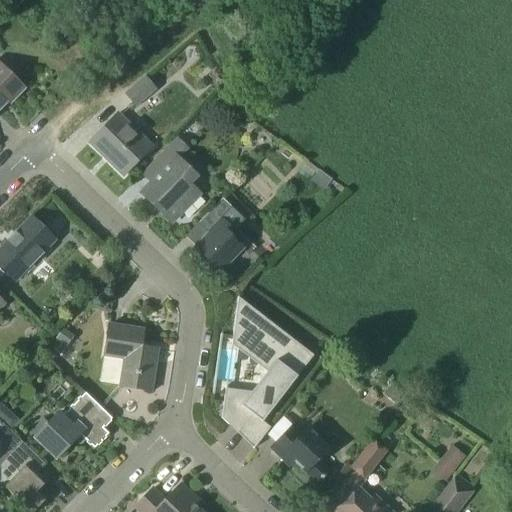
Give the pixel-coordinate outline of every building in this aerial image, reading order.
[(0,109),(8,102),(10,104),(25,89),(0,65),(0,109)] [(135,108),(155,91),(143,78),(124,94),(135,108)] [(117,115),(90,143),(124,176),(151,148),(117,115)] [(161,206),(175,220),(181,213),(188,219),(196,211),(190,205),(199,195),(188,185),(196,177),(176,159),(186,149),(176,140),(143,175),(151,184),(142,194),(153,205),(155,203),(159,207),(161,206)] [(229,236),(232,232),(244,220),(222,199),(200,222),(212,233),(197,248),(220,270),(242,248),(229,236)] [(0,265),(16,281),(55,240),(32,218),(0,250),(0,265)] [(294,342),(237,297),(232,337),(257,340),(273,352),(248,387),(225,383),(221,410),(237,426),(247,413),(259,423),(305,365),(287,350),(294,342)] [(120,384),(120,386),(151,391),(158,350),(140,348),(143,330),(109,325),(105,357),(103,357),(100,382),(120,384)] [(56,339),(67,347),(75,336),(64,328),(56,339)] [(35,439),(56,460),(75,440),(80,445),(85,440),(94,449),(109,434),(103,429),(112,419),(87,394),(62,418),(59,415),(35,439)] [(10,415),(0,406),(0,419),(3,422),(10,415)] [(285,454),(317,485),(330,473),(318,462),(329,450),(307,429),(303,434),(294,426),(270,449),(280,459),(285,454)] [(372,440),(350,468),(365,481),(388,452),(372,440)] [(45,465),(25,446),(22,443),(1,464),(1,487),(4,489),(3,491),(24,511),(33,511),(47,498),(38,490),(46,482),(37,474),(45,465)] [(466,457),(452,446),(432,471),(446,482),(466,457)] [(456,475),(426,511),(458,511),(475,489),(456,475)] [(201,511),(188,499),(192,495),(181,484),(165,501),(153,489),(134,508),(138,511),(201,511)] [(387,511),(373,499),(370,502),(358,491),(337,511),(387,511)]
